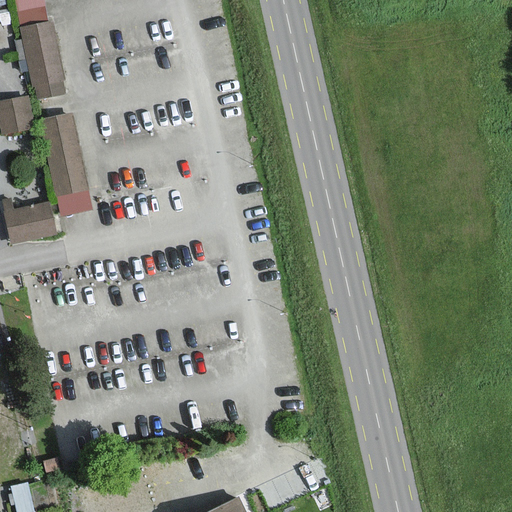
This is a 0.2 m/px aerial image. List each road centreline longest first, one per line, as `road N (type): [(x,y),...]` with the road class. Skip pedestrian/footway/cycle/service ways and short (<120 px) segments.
road 1 (primary): [(282,0),(400,511)]
road 2 (unknown): [(172,16),(76,37),(83,116)]
road 3 (unknown): [(83,116),(91,171),(109,190),(200,172)]
